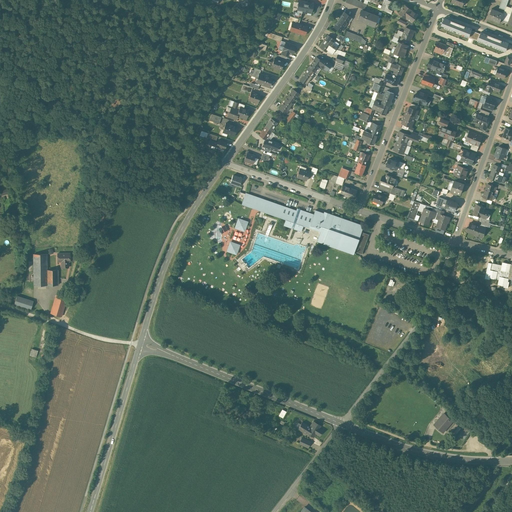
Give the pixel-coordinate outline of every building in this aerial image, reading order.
[(367,4),(356,0),(346,0),(345,2),(365,10),(367,4)] [(393,11),(389,9),(392,2),(388,0),(384,11),(391,15),(393,11)] [(313,3),(299,1),(297,11),(302,12),(302,13),(307,13),(307,12),(311,13),(313,3)] [(507,3),(502,1),(501,3),(499,8),(505,10),(506,6),(507,3)] [(412,10),(405,5),(399,13),(406,18),(412,22),(417,15),(412,10)] [(503,13),(491,9),(488,18),(499,23),(501,19),(503,13)] [(378,17),(361,10),(358,20),(375,26),(378,17)] [(297,11),(295,11),(294,18),(300,20),(302,13),(302,12),(297,11)] [(344,12),(333,27),(340,32),(351,17),(344,12)] [(511,14),(504,12),(504,13),(503,13),(501,19),(508,22),(511,14)] [(459,24),(445,18),(442,27),(456,32),(459,24)] [(298,24),(294,23),(291,31),(305,35),(307,27),(298,24)] [(473,29),(459,24),(456,32),(470,38),(473,29)] [(414,30),(406,27),(404,32),(402,37),(410,40),(414,30)] [(362,37),(347,31),(344,37),(346,37),(360,43),(362,37)] [(499,39),(487,34),(484,43),(496,48),(499,39)] [(334,40),(328,35),(323,41),(330,46),(335,49),(337,47),(336,47),(332,44),(334,40)] [(511,44),(499,39),(496,48),(508,53),(511,44)] [(330,46),(323,41),(319,47),(326,52),(329,48),(330,46)] [(295,46),(285,42),(282,51),(288,53),(292,54),(295,46)] [(408,46),(399,42),(394,53),(395,54),(404,57),(408,46)] [(446,45),(437,42),(434,51),(447,56),(448,53),(450,54),(453,48),(446,45)] [(316,57),(308,68),(314,73),(319,66),(322,61),(316,57)] [(284,62),(274,59),(272,63),(271,67),(281,70),(284,62)] [(441,63),(431,59),(428,66),(438,70),(438,71),(441,63)] [(324,60),(323,62),(322,61),(319,66),(321,67),(320,67),(323,69),(326,71),(331,64),(327,61),(326,62),(324,60)] [(341,63),(336,61),(333,67),(342,70),(344,64),(341,63)] [(441,63),(438,71),(438,70),(437,72),(442,74),(446,65),(441,63)] [(404,67),(397,64),(397,65),(395,70),(393,73),(401,76),(404,67)] [(507,70),(498,67),(495,75),(504,78),(507,70)] [(308,68),(299,80),(305,85),(314,73),(308,68)] [(357,81),(359,75),(352,73),(350,79),(357,81)] [(401,76),(393,73),(392,76),(390,82),(397,85),(401,76)] [(262,75),(259,74),(258,76),(256,82),(260,83),(269,87),(272,78),(263,75),(262,75)] [(435,79),(424,75),(421,83),(432,87),(432,86),(433,84),(435,79)] [(502,85),(493,82),(491,89),(499,92),(502,85)] [(246,85),(243,84),(241,90),(250,93),(251,87),(250,87),(246,85)] [(305,88),(303,87),(299,93),(304,96),(308,91),(305,88)] [(299,94),(293,89),(287,98),(293,102),(295,100),(299,94)] [(394,93),(387,91),(385,96),(382,103),(389,105),(394,93)] [(427,95),(418,91),(415,99),(424,103),(427,95)] [(260,95),(251,92),(248,100),(252,101),(253,101),(258,103),(260,95)] [(385,96),(378,93),(375,100),(382,103),(385,96)] [(496,101),(487,97),(484,105),(493,109),(496,101)] [(287,98),(279,109),(285,114),(285,113),(287,113),(289,110),(288,110),(290,108),(289,108),(293,102),(287,98)] [(382,103),(375,100),(372,107),(377,109),(376,111),(378,112),(382,103)] [(382,103),(378,112),(385,115),(389,105),(382,103)] [(249,110),(240,107),(239,110),(237,116),(246,119),(249,110)] [(409,107),(408,107),(405,115),(414,119),(417,111),(416,110),(409,107)] [(237,110),(231,108),(230,112),(229,112),(228,112),(227,114),(228,115),(228,116),(228,117),(236,119),(237,116),(239,110),(238,109),(237,110)] [(365,113),(363,112),(360,118),(369,122),(372,116),(371,116),(368,114),(365,113)] [(478,114),(477,113),(477,114),(476,117),(474,121),(480,123),(479,127),(485,129),(490,118),(488,117),(478,114)] [(221,117),(212,114),(211,118),(214,119),(213,122),(219,124),(221,117)] [(414,119),(405,115),(402,123),(403,124),(409,126),(411,127),(414,119)] [(277,123),(271,119),(265,127),(271,131),(277,123)] [(381,126),(372,122),(370,127),(368,127),(367,131),(377,135),(381,126)] [(237,127),(226,123),(222,132),(234,136),(237,127)] [(265,127),(259,136),(265,140),(271,131),(265,127)] [(511,129),(505,127),(502,136),(503,137),(510,139),(511,132),(511,129)] [(456,132),(447,128),(444,136),(449,138),(453,139),(456,132)] [(367,131),(366,131),(363,138),(367,140),(366,142),(374,144),(377,135),(367,131)] [(409,135),(399,131),(395,140),(397,141),(406,144),(409,135)] [(427,141),(429,135),(422,132),(420,139),(427,141)] [(482,136),(471,132),(467,141),(470,142),(478,146),(479,145),(482,136)] [(217,143),(210,140),(208,146),(209,146),(207,150),(214,152),(216,146),(217,143)] [(227,143),(218,140),(217,143),(216,146),(224,149),(227,143)] [(406,144),(397,141),(394,150),(403,154),(407,145),(406,144)] [(478,146),(470,142),(470,143),(472,144),(470,149),(477,151),(479,145),(478,146)] [(506,148),(499,146),(495,156),(502,159),(504,155),(506,149),(506,148)] [(476,154),(464,150),(463,153),(462,153),(461,153),(460,155),(461,156),(461,157),(460,160),(472,164),(476,154)] [(369,155),(362,152),(359,162),(365,165),(369,155)] [(255,156),(247,153),(244,161),(252,164),(255,156)] [(269,155),(263,153),(260,160),(267,162),(269,155)] [(399,162),(389,158),(386,165),(396,169),(397,169),(399,162)] [(405,163),(400,161),(399,162),(397,169),(399,170),(400,167),(403,168),(405,163)] [(365,165),(359,162),(355,172),(362,174),(365,165)] [(463,164),(458,162),(456,165),(457,166),(454,174),(464,178),(466,178),(465,176),(468,169),(462,167),(463,164)] [(501,167),(494,164),(489,177),(489,178),(494,180),(496,180),(500,182),(503,176),(505,169),(501,167)] [(403,168),(400,167),(399,170),(397,175),(402,177),(405,169),(403,168)] [(309,172),(299,168),(296,177),(306,180),(309,172)] [(240,186),(242,177),(231,174),(229,183),(240,186)] [(344,178),(338,176),(336,183),(341,185),(344,178)] [(385,177),(382,176),(382,177),(380,180),(381,180),(379,183),(392,188),(392,187),(390,187),(392,181),(392,180),(385,177)] [(319,186),(325,188),(328,180),(322,178),(319,186)] [(459,183),(454,181),(450,190),(461,194),(464,185),(459,183)] [(234,187),(227,183),(222,191),(227,195),(229,191),(231,192),(234,187)] [(495,186),(487,184),(483,197),(488,199),(492,200),(494,195),(492,194),(495,186)] [(356,190),(342,185),(339,194),(345,196),(353,199),(356,190)] [(404,192),(392,187),(392,188),(390,193),(395,195),(402,197),(404,192)] [(329,214),(324,212),(323,213),(315,210),(314,214),(300,210),(300,209),(299,208),(298,209),(297,208),(296,210),(281,205),(280,204),(279,205),(277,204),(276,203),(275,203),(272,202),(272,201),(271,202),(268,201),(268,200),(267,200),(245,193),(245,194),(240,192),(238,198),(243,200),(241,204),(285,220),(283,225),(301,231),(303,226),(320,232),(317,241),(319,241),(319,242),(324,244),(324,243),(353,254),(352,254),(353,254),(354,252),(361,232),(363,225),(330,214),(329,214)] [(385,197),(376,193),(373,201),(373,200),(378,202),(378,203),(382,204),(383,200),(385,197)] [(448,200),(439,197),(436,206),(443,208),(443,209),(444,209),(445,207),(448,200)] [(457,203),(448,200),(445,207),(455,211),(457,203)] [(414,201),(408,217),(414,219),(418,210),(423,212),(424,208),(425,209),(426,205),(414,201)] [(485,207),(477,204),(473,213),(481,216),(484,209),(485,207)] [(425,209),(424,208),(423,212),(420,221),(428,224),(431,217),(435,218),(437,213),(432,211),(425,209)] [(443,215),(437,213),(435,218),(439,220),(437,227),(445,229),(447,222),(448,223),(450,217),(443,215)] [(247,222),(238,219),(236,224),(245,227),(247,222)] [(473,224),(470,223),(467,231),(476,235),(479,226),(473,224)] [(485,228),(479,226),(476,235),(482,237),(485,228)] [(361,232),(354,252),(361,254),(368,235),(361,232)] [(238,249),(229,245),(227,251),(236,254),(238,249)] [(47,254),(33,254),(33,268),(34,280),(34,285),(47,285),(47,275),(47,270),(47,254)] [(70,261),(70,254),(57,254),(57,262),(62,261),(62,268),(68,268),(68,261),(70,261)] [(511,264),(502,262),(502,265),(491,263),(490,270),(488,270),(488,273),(490,274),(489,278),(496,279),(499,279),(498,284),(504,286),(505,281),(508,282),(508,279),(511,279),(511,280),(511,267),(511,264)] [(58,285),(57,275),(47,275),(47,285),(58,285)] [(67,298),(56,295),(51,313),(61,317),(67,298)] [(32,304),(16,299),(14,305),(30,310),(32,304)] [(38,351),(31,349),(30,355),(36,357),(38,351)] [(452,420),(444,413),(439,420),(441,421),(436,426),(443,432),(452,420)] [(320,426),(313,421),(310,427),(306,433),(313,437),(316,433),(319,436),(322,431),(319,428),(320,426)] [(310,427),(302,422),(300,424),(298,429),(306,433),(310,427)] [(456,423),(450,430),(452,432),(458,425),(456,423)] [(310,442),(301,438),(299,444),(308,447),(310,442)] [(333,502),(327,497),(322,504),(328,509),(333,502)]
